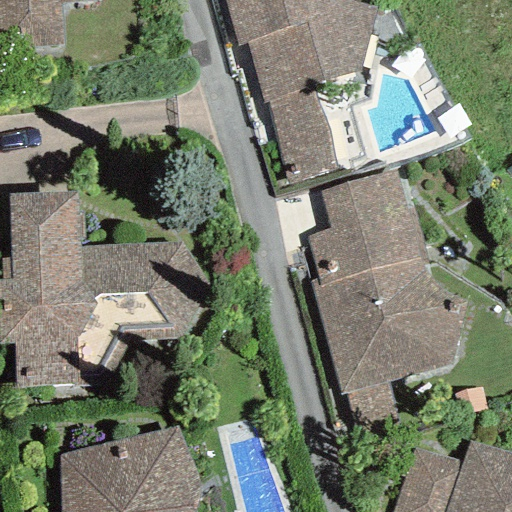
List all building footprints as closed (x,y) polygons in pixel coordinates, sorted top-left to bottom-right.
[(0,0),(0,31),(21,30),(22,49),(62,45),(60,5),(96,3),(97,0),(0,0)] [(269,102),(287,183),(338,173),(329,129),(313,90),(356,71),(374,9),(346,0),(223,0),(236,47),(247,45),(262,105),(269,102)] [(404,209),(395,172),(320,193),(330,230),(404,209)] [(78,246),(76,192),(7,195),(11,259),(1,259),(2,280),(0,279),(0,345),(13,345),(15,389),(108,385),(130,343),(179,340),(209,286),(180,243),(78,246)] [(310,282),(339,395),(347,393),(358,439),(398,429),(387,382),(451,365),(464,302),(431,281),(413,207),(404,209),(330,230),(305,237),(318,280),(310,282)] [(60,454),(61,511),(193,511),(200,493),(176,427),(60,454)] [(511,511),(511,453),(468,442),(459,463),(443,511),(511,511)] [(443,511),(459,463),(413,449),(392,511),(443,511)]
